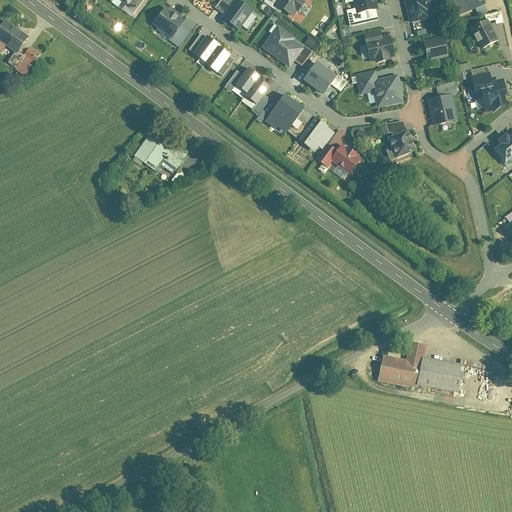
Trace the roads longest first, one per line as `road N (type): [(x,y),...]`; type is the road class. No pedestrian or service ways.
road 1 (tertiary): [(446,312),(26,0)]
road 2 (residential): [(446,312),(397,330),(67,511)]
road 3 (residential): [(177,0),(338,121),(417,113)]
road 4 (residential): [(448,162),(464,175),(489,277)]
